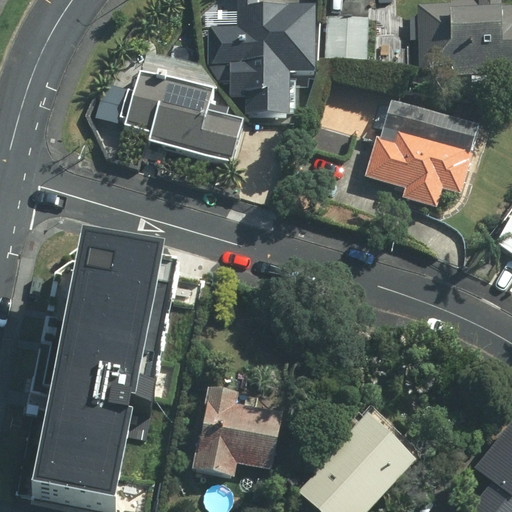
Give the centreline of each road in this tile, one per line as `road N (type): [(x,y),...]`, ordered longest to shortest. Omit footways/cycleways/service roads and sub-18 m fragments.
road 1 (residential): [(3,174),(384,285),(461,311),(511,342)]
road 2 (residential): [(3,174),(31,70),(72,0)]
